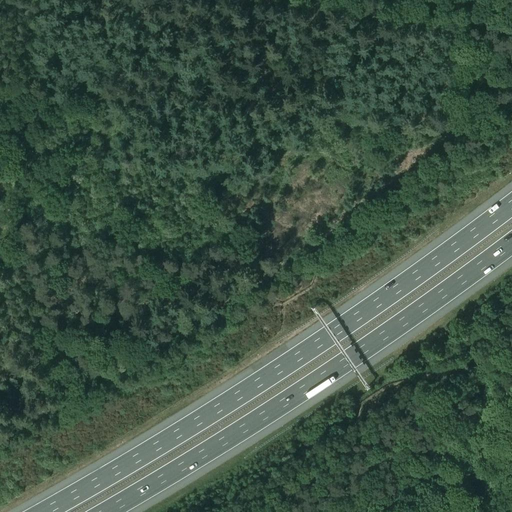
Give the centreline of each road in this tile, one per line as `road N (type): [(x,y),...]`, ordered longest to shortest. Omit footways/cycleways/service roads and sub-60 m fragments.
road 1 (motorway): [(511,204),(288,363),(43,511)]
road 2 (track): [(0,90),(428,129),(445,111),(453,27)]
road 3 (motorway): [(105,511),(306,388),(511,242)]
road 4 (track): [(247,0),(511,33)]
road 5 (track): [(419,511),(511,421)]
